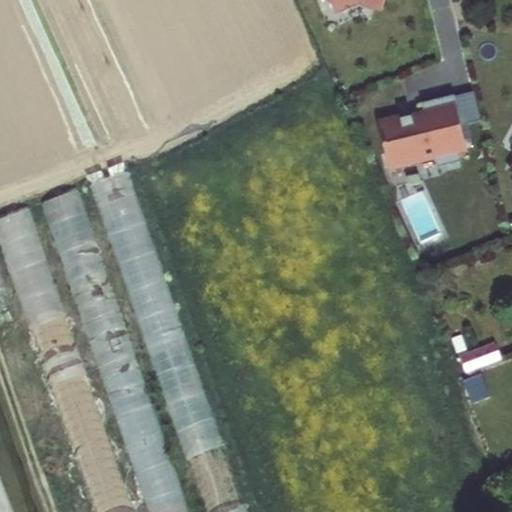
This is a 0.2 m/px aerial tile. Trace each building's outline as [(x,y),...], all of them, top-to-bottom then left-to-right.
[(333,0),(340,15),(345,13),(347,17),(361,11),(359,6),(363,4),(388,13),(392,0),(333,0)] [(480,96),(464,99),(470,129),(487,125),(480,96)] [(414,117),(386,124),(396,169),(442,159),(444,169),(465,164),(463,154),(476,151),(470,129),(464,99),(433,106),(435,115),(425,117),(426,119),(420,120),(414,121),(414,117)] [(249,511),(129,170),(0,216),(0,258),(93,511),(249,511)] [(465,372),(501,359),(494,339),(457,353),(465,372)]
